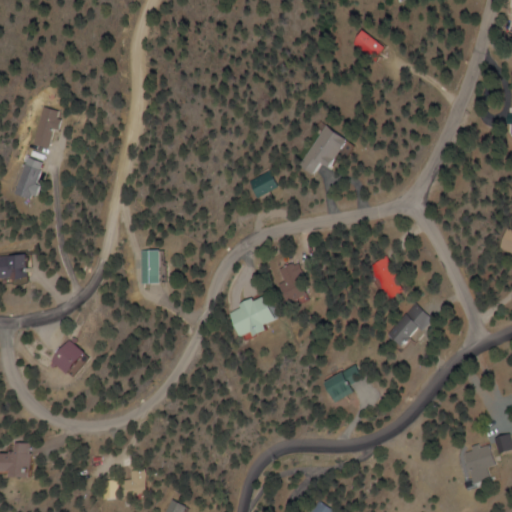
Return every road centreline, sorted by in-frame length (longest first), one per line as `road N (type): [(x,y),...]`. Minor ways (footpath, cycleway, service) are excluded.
road 1 (residential): [(429,170),(411,201),(238,246),(164,393),(131,420),(88,428),(45,415),(15,382),(2,323)]
road 2 (residential): [(2,323),(53,320),(79,303),(105,268),(117,189),(143,108),(136,42),(154,0)]
road 3 (residential): [(511,329),(476,344),(394,429),(352,446),(279,444),(255,461),(237,511)]
road 4 (residential): [(476,344),(411,201)]
